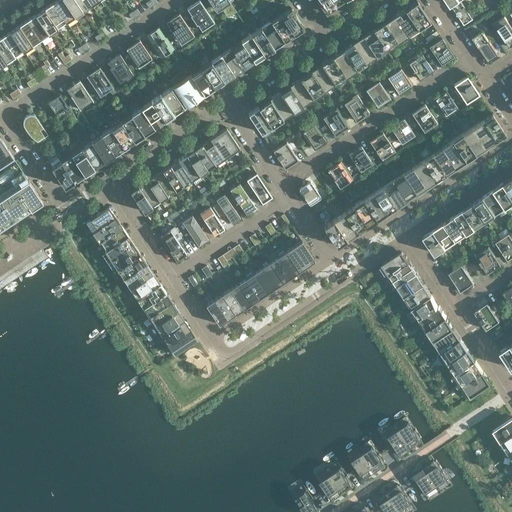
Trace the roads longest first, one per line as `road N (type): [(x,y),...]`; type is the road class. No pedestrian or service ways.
road 1 (residential): [(282,183),(470,58)]
road 2 (residential): [(226,354),(407,234)]
road 3 (residential): [(511,394),(334,511)]
road 4 (residential): [(3,115),(175,0)]
road 5 (residential): [(172,276),(290,196)]
road 6 (residential): [(107,181),(226,103)]
road 7 (residential): [(332,259),(214,338)]
road 8 (residential): [(511,140),(395,217)]
road 9 (residential): [(407,234),(511,165)]
